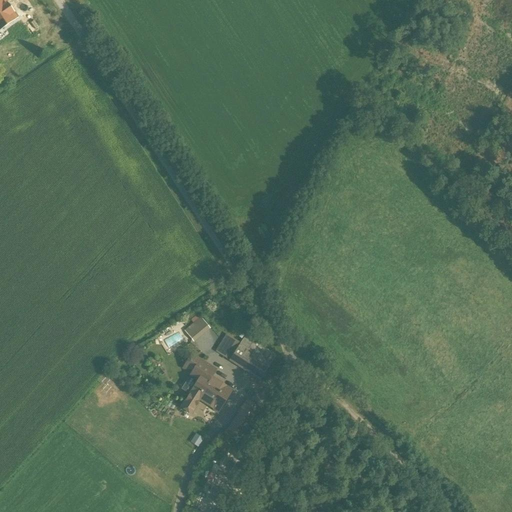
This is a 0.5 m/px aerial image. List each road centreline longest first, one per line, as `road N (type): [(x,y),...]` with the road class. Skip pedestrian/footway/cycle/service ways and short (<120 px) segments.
road 1 (unclassified): [(60,0),(299,365)]
road 2 (track): [(299,365),(445,511)]
